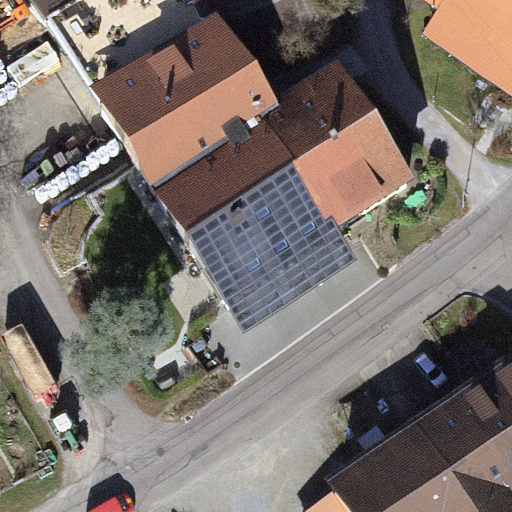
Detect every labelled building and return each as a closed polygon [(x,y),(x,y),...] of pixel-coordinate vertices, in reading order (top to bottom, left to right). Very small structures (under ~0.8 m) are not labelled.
[(32,0),(257,352),(372,279),(351,245),(422,200),(352,88),(284,131),(250,80),(349,41),(332,0),(32,0)] [(511,0),(446,0),(427,30),(511,86),(511,0)] [(47,47),(38,48),(32,54),(30,63),(32,71),(39,77),(48,78),(56,74),(60,66),(60,58),(55,50),(47,47)] [(511,384),(470,414),(511,471),(511,384)] [(511,511),(511,471),(470,414),(339,510),(340,511),(511,511)]
